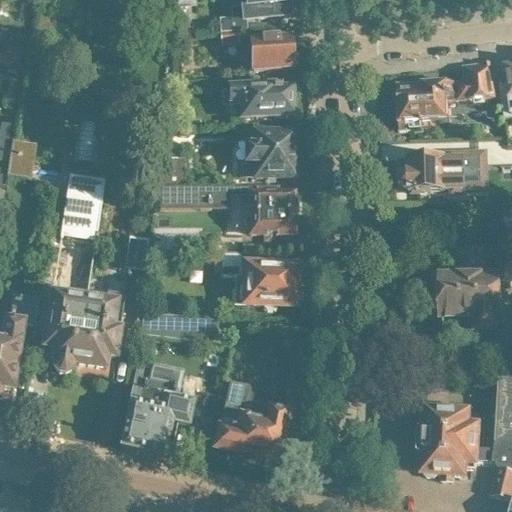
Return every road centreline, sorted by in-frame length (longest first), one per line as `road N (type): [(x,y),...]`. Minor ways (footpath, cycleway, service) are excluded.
road 1 (unclassified): [(344,48),(346,242),(323,511)]
road 2 (residential): [(0,452),(265,511)]
road 3 (residential): [(344,48),(511,27)]
